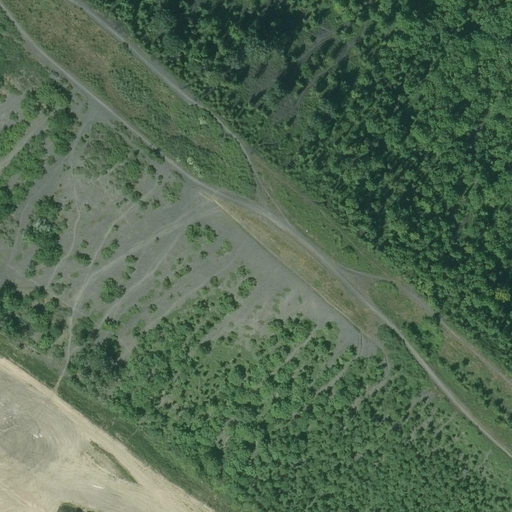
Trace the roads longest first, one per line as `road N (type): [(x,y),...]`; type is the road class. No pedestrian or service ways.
road 1 (track): [(0,3),(26,41),(184,173),(262,207),(237,137),(72,0)]
road 2 (track): [(262,207),(343,269),(511,451)]
